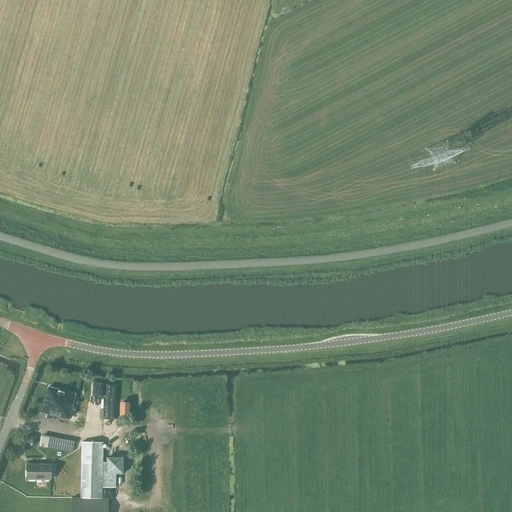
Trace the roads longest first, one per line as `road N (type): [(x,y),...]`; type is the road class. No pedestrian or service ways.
road 1 (unclassified): [(0,238),(142,272),(342,260),(511,225)]
road 2 (unclassified): [(41,338),(121,354),(258,351),(511,311)]
road 3 (track): [(177,431),(69,431),(0,418)]
road 4 (track): [(244,431),(177,431),(194,511)]
